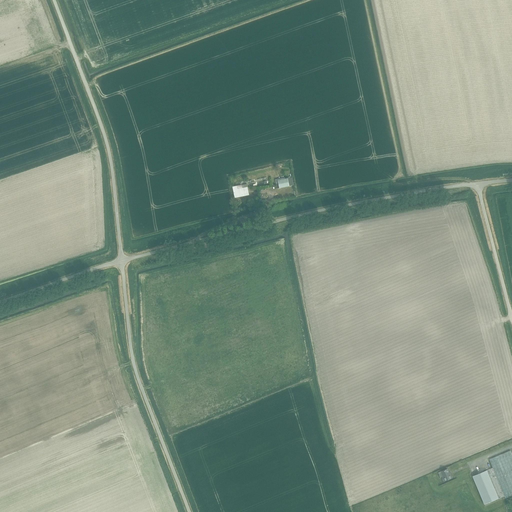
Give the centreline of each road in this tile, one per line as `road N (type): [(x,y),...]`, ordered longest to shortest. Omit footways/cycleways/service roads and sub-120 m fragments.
road 1 (tertiary): [(120,261),(298,214),(477,183)]
road 2 (unclassified): [(120,261),(105,138),(53,0)]
road 3 (unclassified): [(188,511),(132,366),(120,261)]
road 4 (unclassified): [(511,322),(477,183)]
road 5 (tertiary): [(0,301),(120,261)]
